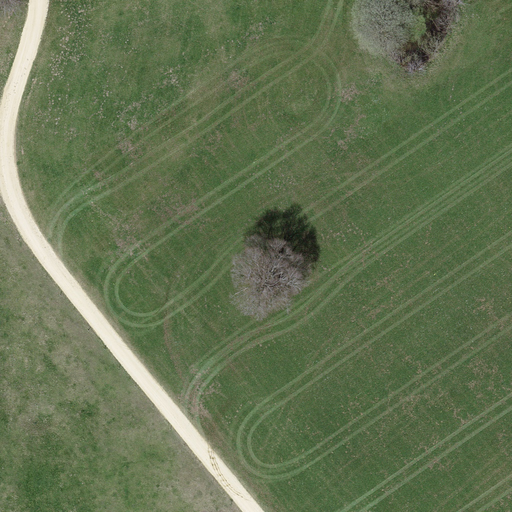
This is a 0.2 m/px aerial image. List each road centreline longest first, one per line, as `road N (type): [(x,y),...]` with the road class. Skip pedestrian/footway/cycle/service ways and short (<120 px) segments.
road 1 (track): [(41,0),(0,143),(9,203),(83,302)]
road 2 (track): [(262,511),(83,302)]
